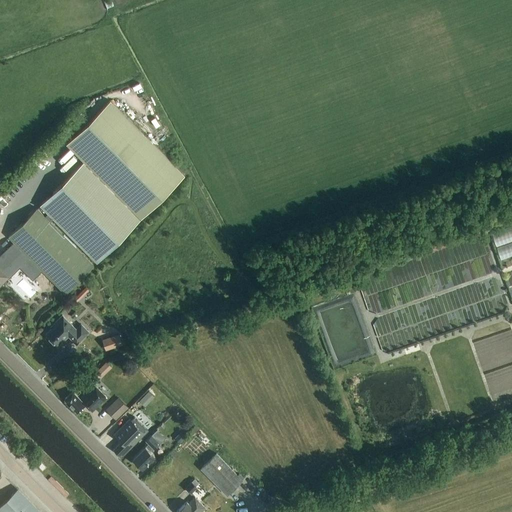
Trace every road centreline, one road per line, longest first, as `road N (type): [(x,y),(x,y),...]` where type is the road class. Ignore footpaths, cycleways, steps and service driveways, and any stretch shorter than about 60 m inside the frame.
road 1 (unclassified): [(274,511),(511,424)]
road 2 (secondary): [(159,511),(0,350)]
